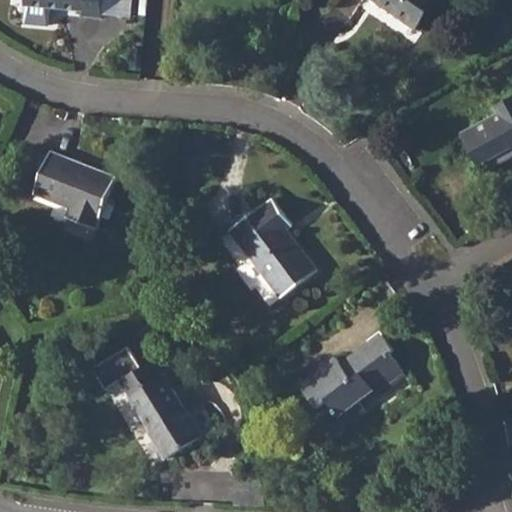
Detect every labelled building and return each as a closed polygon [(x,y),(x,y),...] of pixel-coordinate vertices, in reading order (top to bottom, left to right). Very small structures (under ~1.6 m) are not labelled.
[(103,17),(104,15),(104,0),(26,0),(26,4),(84,8),(84,16),(103,17)] [(378,0),(418,28),(436,0),(378,0)] [(501,114),(464,134),(484,171),(511,156),(511,97),(497,105),(501,114)] [(53,152),(36,193),(72,207),(68,217),(97,229),(118,177),(53,152)] [(267,203),(232,230),(283,297),(318,271),(286,229),(293,224),(275,200),(268,205),(267,203)] [(330,401),(337,410),(347,422),(365,408),(361,403),(375,392),(378,396),(406,373),(392,354),(396,350),(384,335),(344,366),(337,358),(302,385),(320,409),(330,401)] [(155,360),(121,381),(152,430),(150,432),(167,459),(206,435),(188,408),(186,409),(155,360)]
